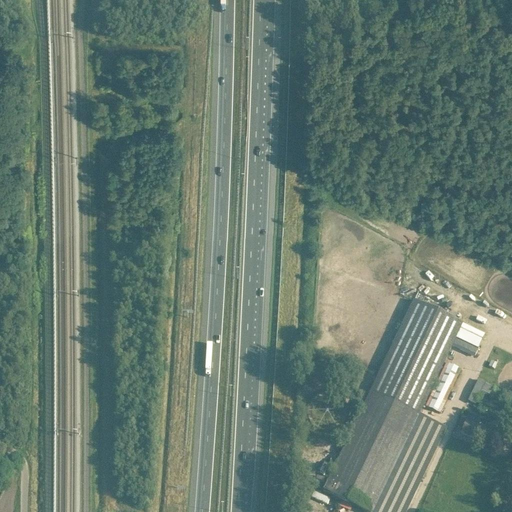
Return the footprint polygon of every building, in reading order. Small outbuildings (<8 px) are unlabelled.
[(424,204),(425,212),(434,212),(433,203),(424,204)] [(362,411),(323,493),(363,511),(406,511),(447,428),(420,415),(424,406),(445,363),(448,355),(452,348),(474,358),(478,351),(456,340),(456,339),(478,349),(484,335),(463,325),(446,317),(414,301),(414,302),(369,395),(363,393),(361,392),(354,407),(356,408),(362,411)] [(472,321),(470,326),(486,333),(488,328),(472,321)] [(443,416),(461,370),(449,365),(431,412),(443,416)] [(464,390),(470,376),(466,374),(459,388),(464,390)] [(468,402),(475,405),(481,392),(490,396),(493,388),(485,384),(478,381),(468,402)] [(479,427),(467,423),(468,420),(462,418),(458,428),(463,430),(462,435),(474,440),(479,427)]
